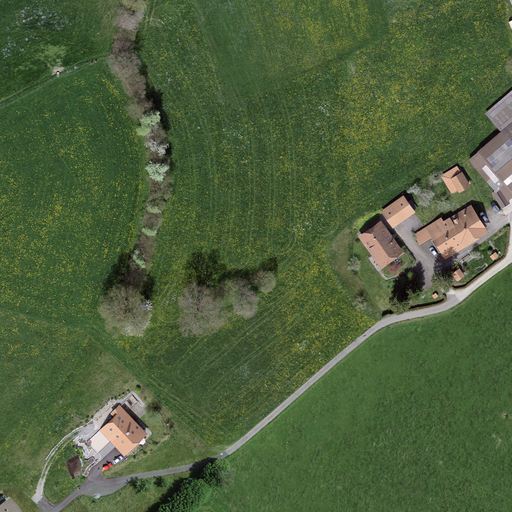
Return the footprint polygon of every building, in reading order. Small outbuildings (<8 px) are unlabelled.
[(511,123),(502,132),(511,143),(511,123)] [(442,176),(452,192),(466,183),(457,167),(442,176)] [(494,195),(502,209),(510,204),(501,190),(494,195)] [(393,225),(412,211),(403,198),(384,212),(393,225)] [(420,243),(434,234),(445,252),(455,246),(456,247),(484,229),(470,206),(445,221),(444,219),(441,222),(440,221),(416,236),(420,243)] [(362,236),(374,254),(377,252),(384,263),(400,252),(380,224),(379,224),(377,221),(367,228),(369,231),(362,236)] [(122,451),(143,432),(122,410),(102,429),(122,451)] [(17,511),(9,502),(0,509),(0,511),(17,511)]
